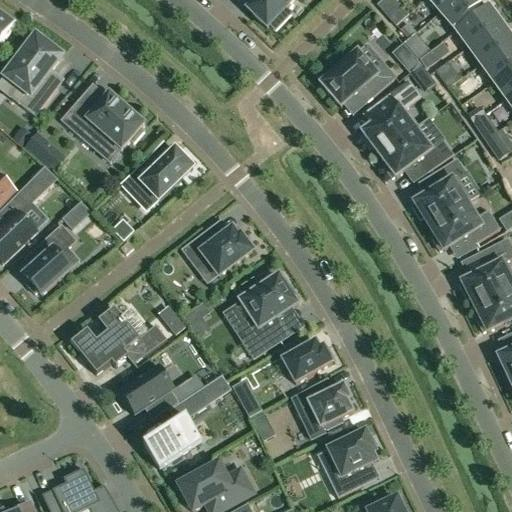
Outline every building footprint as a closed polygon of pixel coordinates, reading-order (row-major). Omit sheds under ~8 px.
[(257,0),(247,11),(267,30),(270,27),(276,32),(291,16),(286,11),(296,0),(257,0)] [(455,0),(427,0),(439,14),(455,0)] [(479,0),(455,0),(439,14),(453,30),(483,4),(479,0)] [(395,29),(408,18),(399,8),(386,19),(395,29)] [(456,34),(468,50),(500,26),(488,10),(456,34)] [(0,48),(16,27),(0,15),(0,48)] [(511,44),(511,42),(500,26),(468,50),(481,67),(511,44)] [(416,36),(408,27),(400,33),(409,42),(416,36)] [(36,38),(4,80),(18,91),(11,101),(35,120),(57,91),(45,82),(62,59),(36,38)] [(511,71),(511,44),(481,67),(493,85),(511,71)] [(445,60),(438,51),(420,63),(427,73),(445,60)] [(356,96),(365,107),(395,80),(385,68),(376,76),(358,55),(344,66),(341,64),(330,74),(332,76),(321,87),(341,110),(356,96)] [(407,78),(418,69),(412,61),(401,71),(407,78)] [(449,64),(436,74),(442,83),(455,73),(449,64)] [(511,71),(493,85),(506,102),(511,97),(511,71)] [(373,149),(379,158),(418,129),(405,112),(420,100),(408,84),(377,107),(385,118),(362,135),(363,137),(361,139),(370,151),(373,149)] [(79,103),(60,124),(90,149),(101,136),(121,153),(130,143),(134,146),(144,133),(141,130),(144,127),(109,97),(93,115),(79,103)] [(467,116),(473,124),(483,117),(485,116),(479,108),(467,116)] [(495,134),(483,117),(473,124),(485,142),(495,134)] [(418,163),(428,176),(453,158),(443,145),(435,152),(418,129),(379,158),(386,166),(383,169),(392,181),(395,179),(396,180),(404,174),(418,163)] [(509,154),(495,134),(485,142),(499,161),(509,154)] [(39,137),(26,152),(51,173),(64,158),(39,137)] [(146,163),(122,186),(133,198),(143,188),(159,204),(193,171),(185,163),(188,160),(180,151),(177,154),(175,152),(154,172),(146,163)] [(423,220),(429,229),(466,205),(467,206),(471,204),(456,180),(464,175),(457,163),(431,178),(438,190),(414,205),(415,206),(412,209),(420,222),(423,220)] [(41,174),(14,200),(26,212),(53,187),(41,174)] [(0,207),(15,192),(0,178),(0,207)] [(466,205),(429,229),(435,238),(431,240),(440,254),(443,252),(444,253),(468,238),(474,248),(500,232),(488,213),(476,221),(467,206),(466,205)] [(19,215),(0,232),(0,264),(2,267),(37,233),(19,215)] [(44,259),(24,278),(27,282),(24,285),(35,297),(38,294),(42,298),(71,272),(59,259),(76,244),(61,227),(36,250),(44,259)] [(124,230),(117,237),(125,246),(132,238),(124,230)] [(205,235),(181,253),(196,272),(207,263),(219,279),(252,254),(250,251),(253,249),(245,239),(242,241),(240,238),(238,239),(232,231),(213,246),(205,235)] [(470,300),(474,310),(511,290),(511,277),(505,264),(511,260),(511,251),(507,242),(479,256),(487,272),(462,285),(462,286),(459,288),(466,302),(470,300)] [(251,320),(234,331),(253,361),(289,338),(277,320),(297,307),(296,305),(299,302),(290,288),(286,290),(279,278),(259,291),(253,281),(239,290),(246,300),(240,303),(251,320)] [(487,335),(509,324),(511,322),(511,290),(474,310),(479,319),(476,321),(483,335),(486,333),(487,335)] [(87,333),(71,346),(96,377),(112,365),(115,370),(127,360),(133,367),(165,341),(155,328),(139,341),(127,327),(128,325),(124,320),(123,322),(114,311),(98,324),(108,336),(97,344),(87,333)] [(170,311),(161,319),(176,337),(185,329),(170,311)] [(299,342),(278,354),(283,363),(282,363),(295,386),(332,366),(331,363),(334,361),(328,351),(325,353),(323,350),(320,352),(315,344),(304,351),(299,342)] [(511,383),(511,352),(498,359),(510,384),(511,383)] [(171,395),(175,392),(160,369),(119,395),(135,419),(145,412),(152,424),(179,406),(171,395)] [(343,388),(340,390),(333,394),(327,382),(291,400),(302,423),(314,417),(321,431),(325,429),(327,432),(343,425),(341,421),(353,415),(347,404),(350,402),(343,388)] [(180,406),(189,420),(210,407),(201,393),(180,406)] [(271,429),(266,418),(253,425),(259,435),(271,429)] [(160,472),(201,445),(186,421),(144,448),(160,472)] [(337,472),(327,478),(338,501),(363,488),(356,474),(376,464),(372,456),(375,455),(373,450),(377,448),(371,437),(367,438),(365,434),(328,452),(337,472)] [(224,511),(229,509),(254,496),(242,475),(241,473),(240,471),(239,472),(226,479),(218,466),(178,487),(183,496),(182,500),(186,509),(190,510),(191,511),(196,511),(205,507),(207,511),(224,511)] [(63,482),(65,487),(42,498),(48,511),(85,511),(92,509),(93,511),(117,511),(104,488),(94,494),(84,472),(63,482)] [(402,511),(397,500),(371,511),(402,511)]
